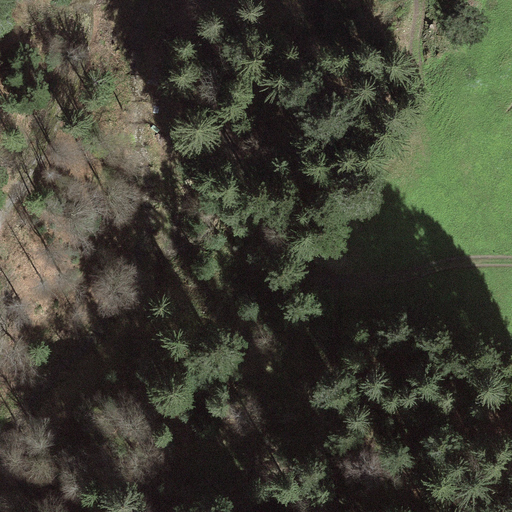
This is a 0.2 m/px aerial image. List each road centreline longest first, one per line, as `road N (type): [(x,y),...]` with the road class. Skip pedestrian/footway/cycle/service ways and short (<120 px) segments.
road 1 (track): [(170,199),(325,293),(511,246)]
road 2 (track): [(170,199),(155,271),(133,313),(28,458)]
road 3 (track): [(173,0),(160,67),(170,199)]
